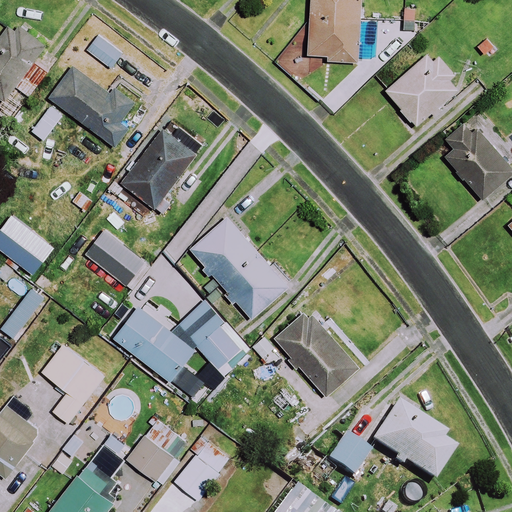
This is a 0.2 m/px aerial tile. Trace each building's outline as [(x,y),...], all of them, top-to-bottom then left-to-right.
[(357,61),(359,0),(310,0),(309,55),(327,55),(327,60),(357,61)] [(46,47),(15,23),(0,41),(0,97),(4,100),(46,47)] [(122,53),(100,35),(87,50),(110,68),(122,53)] [(434,47),(383,90),(416,129),(467,86),(434,47)] [(113,94),(74,65),(50,98),(114,146),(146,104),(120,84),(113,94)] [(475,134),(466,124),(446,139),(456,150),(445,157),(482,199),(511,172),(511,170),(478,131),(475,134)] [(186,171),(197,156),(164,131),(123,184),(133,193),(126,202),(140,212),(147,203),(156,209),(168,193),(186,207),(204,185),(186,171)] [(135,151),(123,142),(113,156),(125,165),(135,151)] [(92,196),(80,186),(68,200),(80,210),(92,196)] [(289,286),(228,216),(191,249),(252,318),(289,286)] [(119,279),(130,288),(148,265),(104,230),(86,253),(119,279)] [(115,338),(170,381),(186,394),(199,378),(182,365),(194,350),(139,307),(115,338)] [(357,367),(308,310),(276,338),(326,394),(357,367)] [(241,350),(220,326),(197,346),(225,377),(233,369),(227,362),(241,350)] [(104,375),(63,345),(43,372),(69,391),(55,411),(79,429),(102,397),(93,391),(104,375)] [(0,472),(1,472),(6,477),(41,432),(24,419),(32,409),(15,396),(0,414),(0,472)] [(456,443),(395,402),(370,440),(431,481),(456,443)] [(186,443),(158,420),(127,458),(155,480),(186,443)] [(367,450),(344,435),(327,459),(351,475),(367,450)] [(229,461),(207,442),(175,481),(198,500),(229,461)] [(116,481),(91,461),(51,511),(52,511),(106,511),(114,503),(104,495),(116,481)]
